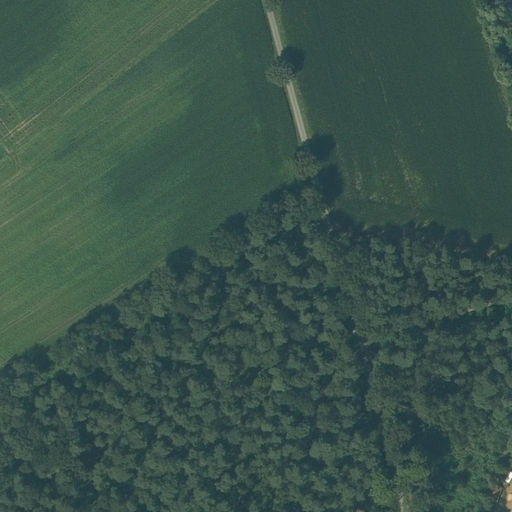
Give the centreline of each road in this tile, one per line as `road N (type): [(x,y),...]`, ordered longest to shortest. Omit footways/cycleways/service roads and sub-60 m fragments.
road 1 (unclassified): [(266,0),(410,511)]
road 2 (track): [(121,511),(0,402)]
road 3 (track): [(511,297),(359,339)]
